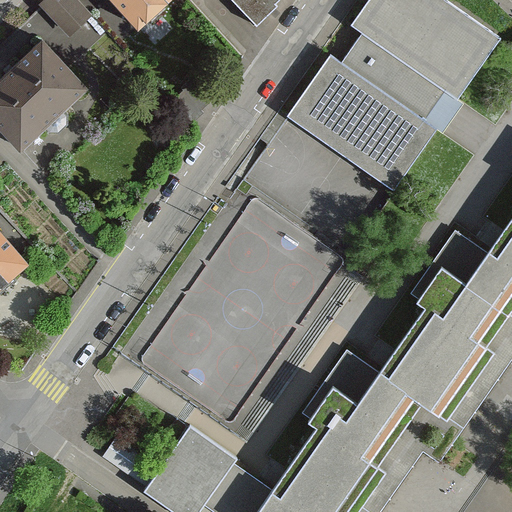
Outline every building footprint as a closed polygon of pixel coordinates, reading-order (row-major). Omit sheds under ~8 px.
[(104,17),(88,0),(49,0),(41,7),(75,44),(104,17)] [(178,0),(112,0),(143,33),(178,0)] [(282,0),(232,0),(262,29),(282,0)] [(498,30),(456,0),(372,0),(289,121),(393,193),(498,30)] [(92,90),(45,41),(0,83),(0,126),(25,153),(92,90)] [(511,225),(501,241),(492,255),(455,231),(409,299),(428,312),(393,363),(385,375),(348,350),(300,421),(320,434),(285,485),(280,492),(237,463),(203,511),(204,511),(388,511),(437,440),(452,450),(511,362),(511,225)] [(0,296),(32,270),(0,232),(0,296)] [(202,511),(203,511),(237,463),(190,431),(163,469),(150,489),(146,494),(173,511),(202,511)]
